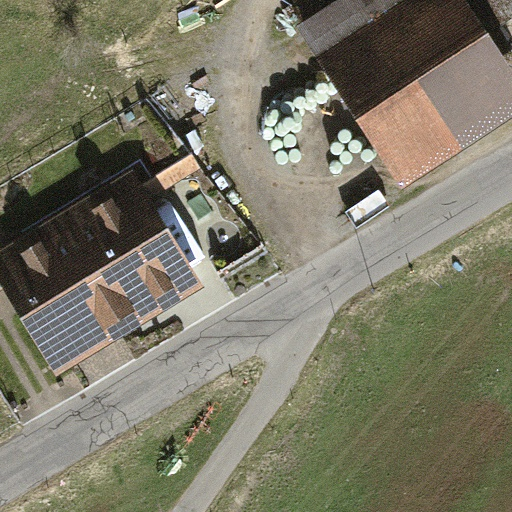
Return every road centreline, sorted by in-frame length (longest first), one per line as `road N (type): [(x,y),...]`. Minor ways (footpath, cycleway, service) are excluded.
road 1 (unclassified): [(0,480),(511,169)]
road 2 (track): [(302,297),(275,386),(185,511)]
